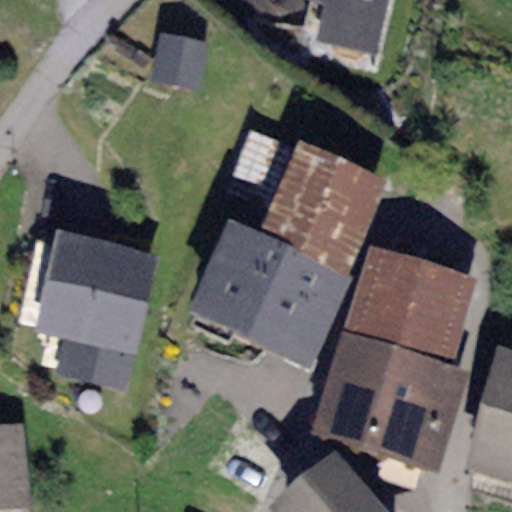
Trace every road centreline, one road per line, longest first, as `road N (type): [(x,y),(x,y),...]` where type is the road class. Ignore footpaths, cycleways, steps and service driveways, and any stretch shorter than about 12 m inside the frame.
road 1 (residential): [(438,511),(474,282),(450,239),(405,223),(382,243),(276,511)]
road 2 (residential): [(0,134),(103,0)]
